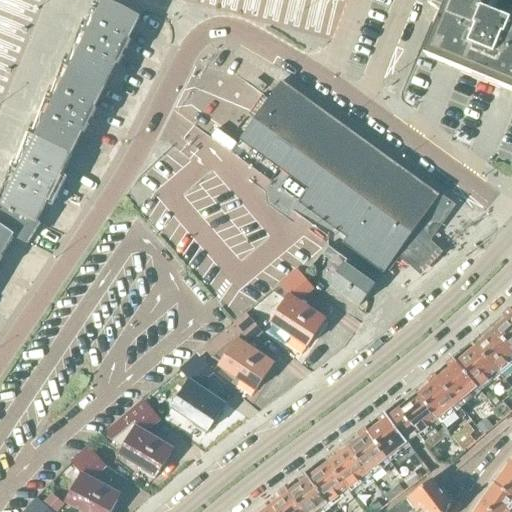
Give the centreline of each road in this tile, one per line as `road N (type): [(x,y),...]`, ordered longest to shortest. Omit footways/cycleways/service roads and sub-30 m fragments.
road 1 (residential): [(0,367),(206,37),(242,31),(327,77)]
road 2 (secondary): [(511,235),(432,315),(179,511)]
road 3 (secondary): [(218,511),(511,272)]
road 4 (residential): [(511,213),(359,99)]
